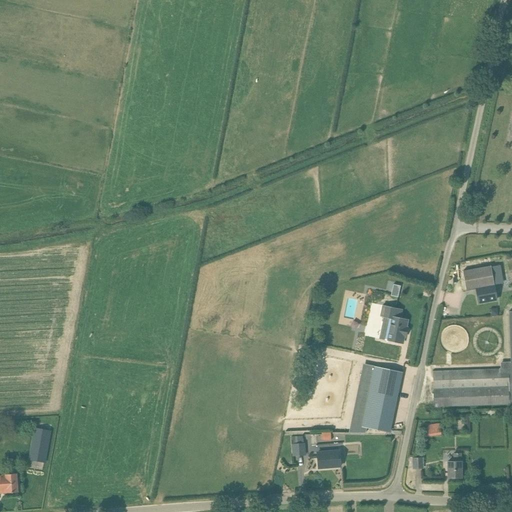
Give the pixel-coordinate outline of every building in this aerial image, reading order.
[(497,300),(491,267),(463,271),(466,291),(476,289),(479,303),(497,300)] [(398,297),(400,286),(393,285),(391,296),(398,297)] [(380,339),(402,343),(404,335),(406,336),(407,328),(405,327),(407,320),(400,318),(402,309),(383,306),(381,316),(384,317),(380,339)] [(402,372),(367,365),(355,424),(389,432),(402,372)] [(510,404),(509,369),(433,371),(434,407),(510,404)] [(458,416),(458,427),(469,427),(469,416),(458,416)] [(441,435),(439,424),(426,426),(427,436),(441,435)] [(50,430),(34,427),(27,459),(44,462),(50,430)] [(303,442),(302,436),(291,436),(293,456),(306,455),(305,442),(303,442)] [(341,466),(339,451),(317,452),(319,468),(341,466)] [(421,453),(414,453),(414,458),(413,458),(413,469),(423,469),(423,456),(422,456),(421,453)] [(454,462),(448,462),(448,478),(462,478),(462,462),(461,462),(461,454),(454,454),(454,462)] [(0,493),(18,492),(16,473),(0,474),(0,493)]
